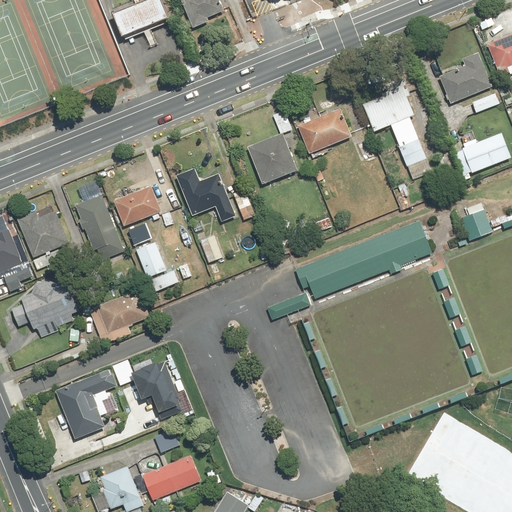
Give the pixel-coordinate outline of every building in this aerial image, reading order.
[(168,16),(162,0),(127,0),(117,4),(127,31),(168,16)] [(179,0),(191,28),(225,14),(219,0),(179,0)] [(489,16),(480,19),(483,30),(493,27),(489,16)] [(511,34),(490,42),(501,71),(505,70),(507,74),(511,71),(511,34)] [(468,65),(442,75),(453,103),(496,87),(482,51),(465,57),(468,65)] [(367,103),(378,130),(394,124),(415,178),(433,171),(412,117),(418,114),(410,94),(414,93),(408,78),(391,84),(393,90),(387,92),(388,95),(367,103)] [(499,93),(475,102),(479,112),(503,103),(499,93)] [(343,107),(300,125),(312,153),(354,135),(343,107)] [(282,133),(251,146),(266,183),(301,169),(286,132),(294,129),(287,111),(275,116),(282,133)] [(511,157),(511,145),(506,131),(479,142),(478,138),(466,142),(468,146),(454,152),(466,180),(473,177),(472,174),(511,157)] [(198,167),(180,174),(196,215),(218,207),(224,222),(239,216),(222,172),(203,180),(198,167)] [(405,183),(397,187),(403,201),(411,198),(405,183)] [(246,188),(235,193),(246,220),(257,215),(246,188)] [(146,189),(108,203),(117,228),(155,214),(146,189)] [(104,195),(78,204),(99,260),(124,250),(104,195)] [(486,208),(462,217),(470,239),(494,230),(486,208)] [(20,218),(36,257),(72,242),(60,210),(41,218),(38,211),(20,218)] [(178,210),(161,216),(167,230),(183,223),(178,210)] [(511,223),(511,217),(503,221),(505,227),(511,223)] [(330,218),(315,224),(319,233),(334,227),(330,218)] [(420,220),(298,267),(306,287),(309,286),(314,297),(389,269),(391,273),(403,268),(401,263),(432,251),(420,220)] [(0,232),(0,273),(26,263),(12,228),(0,232)] [(217,234),(203,240),(211,262),(226,257),(217,234)] [(148,237),(135,242),(149,277),(169,270),(159,242),(151,245),(148,237)] [(62,250),(35,259),(39,270),(66,260),(62,250)] [(32,265),(7,275),(13,291),(25,287),(23,282),(36,276),(32,265)] [(434,271),(440,287),(450,283),(444,268),(434,271)] [(177,269),(152,280),(157,291),(182,281),(177,269)] [(35,292),(24,296),(27,302),(13,308),(20,327),(34,321),(40,337),(61,329),(60,327),(77,320),(75,313),(84,309),(72,277),(60,282),(50,278),(39,283),(35,292)] [(143,289),(101,305),(102,308),(93,311),(106,343),(138,331),(136,323),(154,316),(143,289)] [(268,304),(273,318),(313,303),(308,290),(268,304)] [(445,300),(451,315),(461,312),(455,296),(445,300)] [(311,319),(306,321),(312,338),(317,336),(311,319)] [(457,329),(463,345),(473,341),(467,325),(457,329)] [(80,330),(71,329),(70,342),(78,343),(80,330)] [(322,348),(317,349),(322,366),(328,364),(322,348)] [(468,356),(474,372),(484,368),(478,352),(468,356)] [(161,362),(132,374),(153,421),(181,409),(161,362)] [(115,367),(59,389),(79,439),(110,427),(97,394),(122,385),(115,367)] [(511,371),(500,377),(502,382),(511,377),(511,371)] [(333,376),(327,378),(333,394),(339,392),(333,376)] [(451,396),(453,401),(469,394),(467,389),(451,396)] [(423,407),(425,412),(441,405),(439,400),(423,407)] [(343,404),(338,406),(344,423),(349,421),(343,404)] [(395,417),(397,422),(413,416),(411,410),(395,417)] [(511,511),(511,452),(449,415),(410,479),(465,511),(511,511)] [(366,428),(368,433),(385,427),(383,421),(366,428)] [(176,428),(156,436),(163,452),(183,444),(176,428)] [(384,444),(402,437),(399,429),(381,436),(384,444)] [(382,453),(373,457),(382,474),(390,470),(382,453)] [(194,455),(145,474),(155,499),(204,480),(194,455)] [(132,465),(102,476),(114,508),(126,504),(129,511),(147,504),(132,465)] [(215,468),(205,473),(212,487),(222,482),(215,468)] [(89,470),(79,474),(83,484),(94,480),(89,470)] [(245,511),(251,503),(230,491),(217,511),(177,511),(173,510),(171,511),(245,511)]
